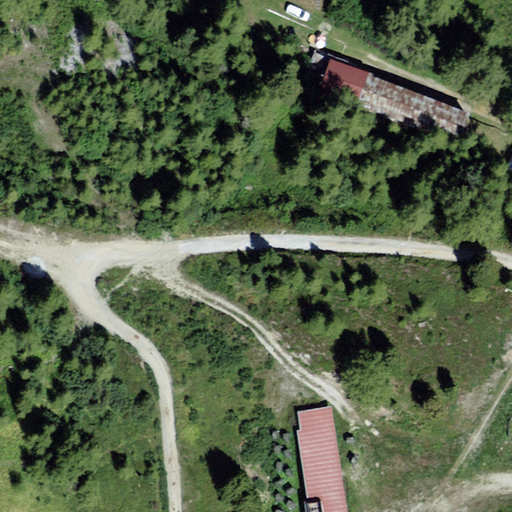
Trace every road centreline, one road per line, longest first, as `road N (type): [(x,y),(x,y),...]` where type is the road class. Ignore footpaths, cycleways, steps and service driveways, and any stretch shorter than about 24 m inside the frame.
road 1 (track): [(172,511),(159,380),(148,356),(91,306),(87,280),(99,263),(127,253),(250,244),(383,247),(511,265)]
road 2 (track): [(353,469),(348,421),(330,398),(282,365),(231,308),(164,276),(153,251)]
